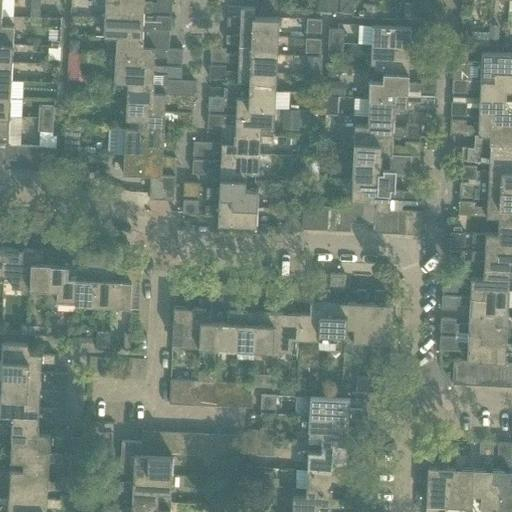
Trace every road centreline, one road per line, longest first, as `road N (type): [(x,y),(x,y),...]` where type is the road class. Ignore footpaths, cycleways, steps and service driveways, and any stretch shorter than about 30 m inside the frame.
road 1 (residential): [(416,254),(159,235)]
road 2 (residential): [(416,254),(438,232),(450,16)]
road 3 (residential): [(95,391),(153,392),(159,235)]
road 4 (residential): [(159,235),(47,194),(0,194)]
road 5 (residential): [(408,407),(416,254)]
